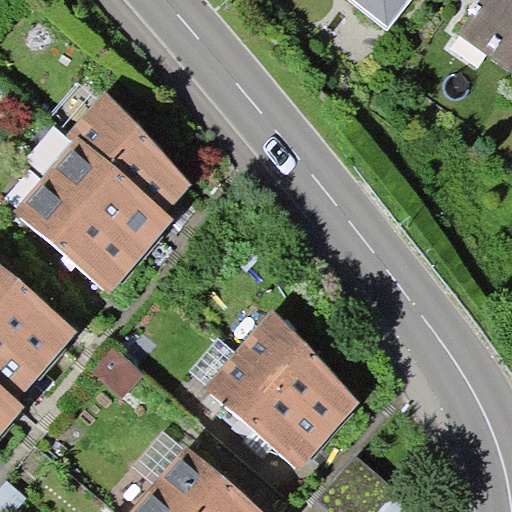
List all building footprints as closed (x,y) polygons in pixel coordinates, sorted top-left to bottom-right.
[(405,0),(354,0),(386,25),(405,0)] [(511,0),(489,0),(466,35),(511,66),(511,0)] [(189,166),(106,90),(85,113),(96,123),(28,197),(110,272),(171,205),(161,196),(189,166)] [(71,315),(0,254),(0,416),(20,393),(11,385),(71,315)] [(358,387),(276,312),(218,375),(301,450),(358,387)] [(117,345),(96,370),(122,392),(144,367),(117,345)] [(270,511),(193,443),(142,500),(153,511),(152,511),(270,511)] [(360,451),(319,495),(337,511),(377,511),(397,490),(400,488),(360,451)] [(10,477),(0,488),(0,511),(12,511),(30,493),(10,477)] [(421,511),(397,490),(377,511),(421,511)]
